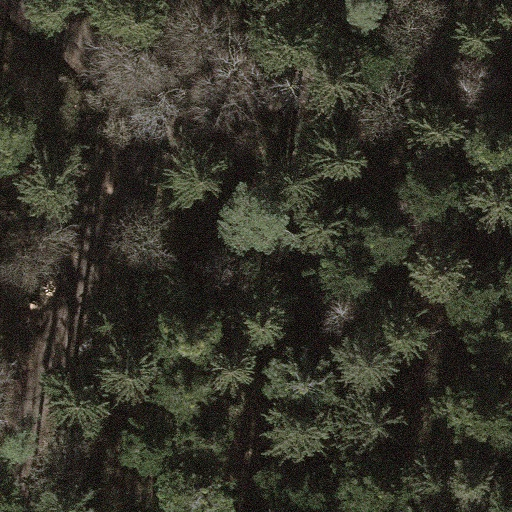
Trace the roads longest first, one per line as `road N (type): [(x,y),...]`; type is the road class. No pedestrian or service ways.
road 1 (track): [(17,511),(81,412),(115,280),(173,123),(52,52),(6,0)]
road 2 (track): [(173,123),(511,15)]
